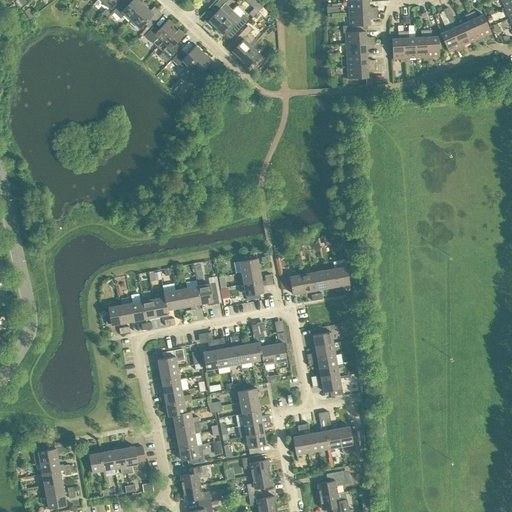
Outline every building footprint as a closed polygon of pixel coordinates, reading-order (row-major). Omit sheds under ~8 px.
[(105,0),(103,3),(111,10),(119,1),(117,0),(105,0)] [(124,14),(130,20),(144,5),(138,0),(132,0),(129,3),(125,0),(122,0),(112,11),(120,19),(124,14)] [(208,21),(216,28),(232,11),(225,3),(228,0),(227,0),(219,0),(213,7),(217,11),(208,21)] [(254,0),(252,2),(260,10),(263,6),(255,0),(254,0)] [(348,3),(348,14),(377,13),(376,7),(369,8),(368,2),(348,3)] [(144,5),(130,20),(139,28),(144,23),(149,28),(160,16),(155,12),(157,9),(154,6),(150,11),(144,5)] [(485,9),(488,15),(494,12),(491,6),(485,9)] [(448,22),(448,23),(460,50),(465,48),(463,45),(470,42),(461,24),(456,26),(453,21),(454,20),(448,8),(443,10),(448,22)] [(232,11),(216,28),(224,36),(233,26),(238,30),(248,19),(243,15),(240,18),(232,11)] [(474,11),(469,13),(481,40),(485,38),(484,36),(491,33),(482,14),(476,17),(474,11)] [(348,14),(349,25),(349,26),(355,25),(355,32),(365,31),(365,32),(367,32),(367,25),(369,25),(369,18),(377,18),(377,13),(348,14)] [(467,21),(461,24),(470,42),(476,40),(477,42),(481,40),(469,13),(464,15),(467,21)] [(158,37),(162,41),(174,28),(172,27),(174,25),(168,19),(157,31),(152,27),(144,36),(152,43),(158,37)] [(460,50),(448,23),(443,25),(446,31),(440,33),(448,52),(455,49),(456,51),(460,50)] [(345,33),(345,44),(374,43),(373,37),(365,38),(365,32),(365,31),(355,32),(355,25),(349,26),(349,25),(342,26),(343,33),(345,33)] [(231,51),(239,59),(257,41),(254,38),(249,33),(252,30),(247,26),(236,37),(241,41),(231,51)] [(174,28),(162,41),(167,46),(161,51),(169,59),(177,50),(173,46),(184,34),(178,29),(176,30),(174,28)] [(421,37),(415,37),(416,58),(422,57),(423,60),(427,60),(426,30),(420,30),(421,37)] [(431,30),(426,30),(427,60),(432,59),(432,57),(439,56),(438,36),(431,36),(431,30)] [(404,61),(403,31),(398,32),(398,38),(391,39),(393,59),(400,59),(400,61),(404,61)] [(408,31),(403,31),(404,61),(409,61),(409,58),(416,58),(415,37),(408,38),(408,31)] [(257,41),(239,59),(247,66),(259,54),(254,49),(259,44),(257,41)] [(345,44),(346,56),(366,54),(366,48),(374,48),(374,43),(345,44)] [(186,64),(189,68),(203,53),(196,45),(187,54),(181,49),(171,60),(181,69),(186,64)] [(262,56),(267,60),(275,51),(270,47),(262,56)] [(203,53),(189,68),(194,72),(189,76),(198,85),(208,74),(203,70),(212,61),(203,53)] [(346,56),(347,67),(375,65),(375,60),(367,61),(366,54),(346,56)] [(375,65),(347,67),(347,78),(345,78),(346,85),(358,84),(358,78),(368,78),(367,71),(375,70),(375,65)] [(239,261),(241,273),(259,270),(257,258),(253,259),(252,253),(242,255),(243,260),(239,261)] [(280,258),(276,259),(281,290),(285,289),(283,277),(285,277),(284,275),(283,275),(280,258)] [(337,286),(349,284),(345,260),(333,262),(334,268),(337,286)] [(323,270),(326,288),(331,287),(331,289),(333,291),(334,297),(339,296),(338,290),(337,286),(334,268),(323,270)] [(241,273),(243,284),(261,281),(259,270),(241,273)] [(315,290),(326,288),(323,270),(312,272),(315,290)] [(304,292),(315,290),(312,272),(300,274),(304,292)] [(292,294),(304,292),(300,274),(285,277),(283,277),(285,289),(291,288),(292,294)] [(261,281),(243,284),(246,296),(246,295),(259,293),(263,292),(261,281)] [(215,283),(197,286),(201,303),(207,302),(208,305),(219,303),(215,283)] [(230,295),(227,285),(220,287),(223,297),(230,295)] [(197,286),(186,288),(189,306),(190,305),(190,309),(191,316),(192,321),(197,320),(194,305),(201,303),(197,286)] [(186,288),(175,290),(178,308),(189,306),(186,288)] [(163,292),(164,297),(167,310),(178,308),(175,290),(163,292)] [(153,299),(156,316),(161,316),(162,319),(164,320),(165,326),(170,325),(169,319),(167,310),(164,297),(153,299)] [(145,319),(156,316),(153,299),(142,301),(145,319)] [(134,321),(145,319),(142,301),(131,303),(134,321)] [(123,323),(134,321),(131,303),(120,305),(123,323)] [(120,305),(108,307),(110,318),(111,324),(111,325),(123,323),(120,305)] [(254,343),(248,344),(251,361),(262,359),(260,346),(259,338),(258,332),(256,324),(251,325),(253,333),(254,343)] [(313,334),(315,346),(333,343),(329,325),(318,327),(319,333),(313,334)] [(213,346),(212,340),(211,332),(206,333),(209,351),(203,352),(206,370),(217,368),(214,350),(213,346)] [(276,343),(271,344),(275,362),(274,362),(275,368),(287,366),(283,343),(285,343),(283,332),(276,333),(277,339),(276,342),(276,343)] [(264,337),(259,338),(260,346),(262,359),(263,364),(274,362),(275,362),(271,344),(265,345),(264,337)] [(306,354),(307,359),(335,354),(333,343),(315,346),(316,352),(306,354)] [(248,344),(237,346),(240,363),(251,361),(248,344)] [(237,346),(225,348),(229,365),(240,363),(237,346)] [(225,348),(214,350),(217,368),(229,365),(225,348)] [(158,359),(160,371),(177,367),(176,361),(184,360),(182,349),(162,352),(163,358),(158,359)] [(198,352),(192,353),(194,364),(200,363),(198,352)] [(318,362),(319,369),(337,365),(335,354),(307,359),(308,364),(318,362)] [(319,369),(321,380),(339,377),(337,365),(319,369)] [(160,371),(162,382),(179,379),(177,367),(160,371)] [(339,377),(321,380),(323,391),(341,388),(339,377)] [(162,382),(164,393),(181,390),(179,379),(162,382)] [(238,391),(240,402),(257,399),(255,388),(238,391)] [(164,393),(166,404),(183,401),(191,400),(190,394),(182,395),(181,390),(164,393)] [(240,402),(242,414),(260,411),(257,399),(240,402)] [(168,416),(173,415),(186,412),(185,412),(183,401),(166,404),(168,416)] [(173,415),(175,426),(199,421),(198,417),(191,418),(190,411),(185,412),(186,412),(173,415)] [(236,415),(238,426),(262,422),(260,411),(242,414),(236,415)] [(177,437),(200,433),(201,433),(199,421),(175,426),(177,437)] [(246,436),(264,433),(262,422),(238,426),(240,437),(246,436)] [(349,426),(338,428),(341,446),(352,444),(354,452),(360,450),(356,431),(350,432),(349,426)] [(338,428),(326,430),(330,448),(341,446),(338,428)] [(326,430),(315,432),(318,450),(330,448),(326,430)] [(315,432),(304,434),(307,452),(318,450),(315,432)] [(202,444),(200,433),(177,437),(179,448),(185,447),(202,444)] [(264,433),(246,436),(249,454),(261,451),(260,445),(266,444),(264,433)] [(307,452),(304,434),(292,437),(296,454),(307,452)] [(40,462),(58,459),(57,453),(61,453),(61,452),(67,451),(65,438),(59,439),(60,441),(55,442),(56,447),(39,450),(38,448),(33,449),(35,463),(40,462)] [(204,462),(202,450),(205,449),(204,444),(202,444),(185,447),(179,448),(181,460),(187,459),(188,465),(200,463),(204,462)] [(135,446),(123,448),(127,473),(133,472),(132,464),(138,463),(137,461),(145,460),(143,446),(135,448),(135,446)] [(112,450),(115,467),(121,466),(122,474),(127,473),(123,448),(112,450)] [(104,469),(115,467),(112,450),(101,452),(104,469)] [(92,472),(104,469),(101,452),(89,454),(92,472)] [(251,468),(252,476),(270,472),(267,459),(255,462),(254,456),(241,458),(244,469),(251,468)] [(60,470),(64,469),(70,468),(69,463),(63,464),(59,464),(58,459),(40,462),(42,473),(60,470)] [(180,475),(182,488),(200,485),(199,477),(208,475),(206,465),(192,467),(193,473),(180,475)] [(42,473),(44,484),(62,481),(60,470),(42,473)] [(317,484),(319,496),(320,497),(337,493),(336,485),(345,484),(343,470),(328,473),(330,481),(317,484)] [(246,485),(248,495),(261,493),(259,487),(272,485),(270,472),(252,476),(253,483),(246,485)] [(44,484),(46,496),(64,493),(62,481),(44,484)] [(197,498),(198,504),(211,502),(209,491),(202,492),(200,485),(182,488),(185,501),(197,498)] [(64,493),(46,496),(49,507),(66,504),(64,493)] [(257,505),(259,511),(276,508),(274,496),(261,498),(261,493),(248,495),(250,506),(257,505)] [(337,493),(320,497),(322,509),(331,507),(331,511),(348,511),(346,499),(339,500),(337,493)] [(187,511),(186,511),(212,511),(211,502),(198,504),(199,509),(187,511)]
